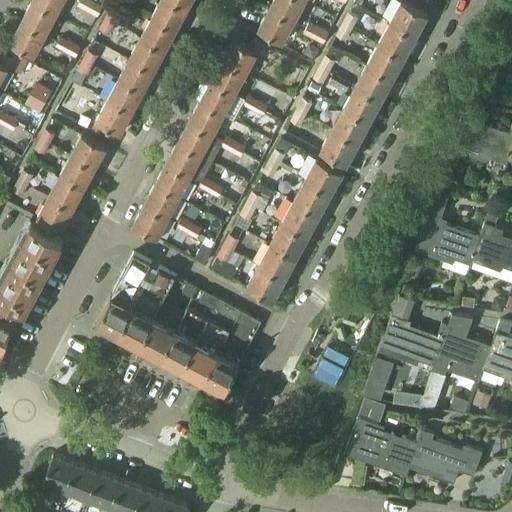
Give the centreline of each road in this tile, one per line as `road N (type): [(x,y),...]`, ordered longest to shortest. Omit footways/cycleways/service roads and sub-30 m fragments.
road 1 (residential): [(291,321),(331,274),(462,0)]
road 2 (residential): [(105,228),(228,0)]
road 3 (residential): [(291,321),(105,228)]
road 4 (residential): [(20,414),(29,369),(105,228)]
road 5 (residential): [(214,482),(20,414)]
road 6 (residential): [(214,482),(291,321)]
road 7 (residential): [(379,511),(214,482)]
